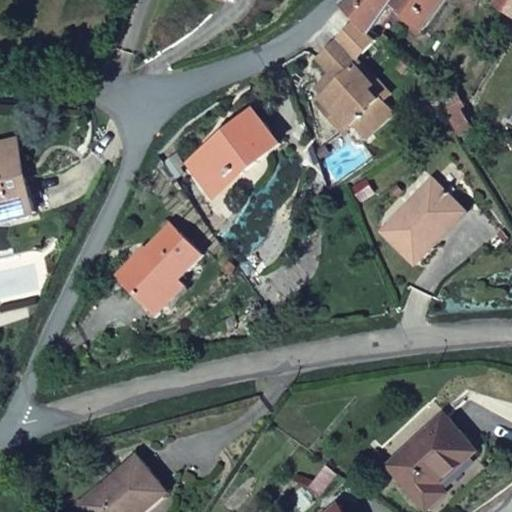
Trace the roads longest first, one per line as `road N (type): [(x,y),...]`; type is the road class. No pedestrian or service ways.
road 1 (residential): [(0,431),(307,346),(511,341)]
road 2 (residential): [(149,97),(132,163),(0,429)]
road 3 (residential): [(325,0),(261,53),(149,97)]
road 4 (residential): [(149,97),(0,102)]
